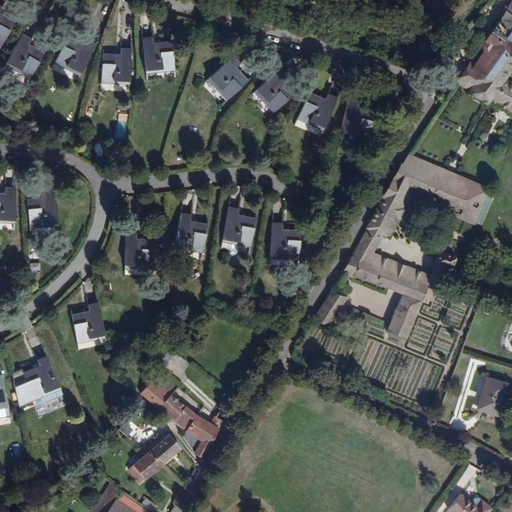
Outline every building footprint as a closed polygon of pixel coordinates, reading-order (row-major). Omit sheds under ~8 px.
[(511,1),(485,41),(487,43),(485,46),(490,50),(477,70),(485,75),(501,53),(511,60),(511,1)] [(0,7),(0,43),(2,44),(14,23),(0,14),(0,11),(2,9),(0,7)] [(474,21),(449,50),(456,55),(479,24),(474,21)] [(22,35),(7,62),(31,76),(43,55),(28,45),(31,40),(22,35)] [(67,38),(56,60),(81,73),(95,45),(85,40),(83,45),(67,38)] [(142,39),(146,70),(174,67),(171,42),(154,43),(153,38),(142,39)] [(102,54),(101,79),(130,81),(131,50),(121,49),(120,55),(102,54)] [(235,68),(240,64),(233,56),(209,77),(229,98),(247,81),(235,68)] [(256,90),(275,110),(294,93),(282,80),(286,76),(279,68),(256,90)] [(308,93),(298,116),(324,127),(337,98),(327,94),(325,100),(308,93)] [(348,99),(341,130),(368,136),(374,112),(357,107),(359,101),(348,99)] [(481,118),(474,134),(484,139),(491,122),(481,118)] [(434,168),(407,158),(383,198),(403,209),(414,189),(423,192),(430,174),(431,174),(434,168)] [(439,170),(434,168),(431,174),(430,174),(423,192),(432,196),(439,177),(437,177),(439,170)] [(439,177),(432,196),(428,205),(462,218),(463,217),(473,189),(475,184),(439,170),(437,177),(439,177)] [(0,193),(0,219),(14,220),(16,189),(5,188),(5,194),(0,193)] [(473,189),(463,217),(471,220),(481,192),(473,189)] [(27,200),(30,225),(57,222),(55,191),(44,192),(44,198),(27,200)] [(397,216),(378,205),(369,223),(382,230),(401,237),(421,245),(427,229),(412,223),(405,225),(403,230),(393,226),(397,216)] [(228,208),(223,238),(251,243),(255,219),(238,215),(239,210),(228,208)] [(180,214),(175,245),(203,250),(207,225),(190,222),(191,216),(180,214)] [(272,223),(270,255),(299,256),(300,231),(283,230),(283,224),(272,223)] [(401,237),(382,230),(376,244),(395,251),(401,237)] [(126,233),(125,265),(154,265),(154,240),(136,240),(136,234),(126,233)] [(395,251),(376,244),(370,256),(390,263),(395,251)] [(427,286),(352,255),(342,271),(401,293),(386,329),(385,330),(390,332),(383,347),(400,353),(406,338),(420,302),(427,286)] [(465,262),(460,260),(454,274),(470,280),(475,265),(465,262)] [(470,280),(454,274),(449,287),(464,293),(470,280)] [(428,285),(427,286),(420,302),(429,306),(436,288),(428,285)] [(348,298),(331,291),(312,319),(329,326),(348,298)] [(71,315),(76,339),(104,334),(98,304),(87,306),(88,312),(71,315)] [(33,400),(60,389),(47,356),(37,360),(38,365),(33,367),(34,368),(23,372),(21,368),(12,372),(19,406),(33,400)] [(486,377),(476,408),(496,414),(506,383),(486,377)] [(159,409),(172,393),(163,385),(161,388),(150,380),(140,394),(159,409)] [(62,395),(60,389),(33,400),(35,406),(62,395)] [(195,410),(172,393),(159,409),(185,430),(192,417),(195,410)] [(210,422),(195,410),(192,417),(185,430),(200,442),(194,453),(201,458),(218,428),(223,421),(216,416),(211,423),(210,422)] [(128,418),(119,429),(118,430),(130,439),(139,429),(128,418)] [(180,448),(168,434),(151,449),(162,464),(180,448)] [(147,444),(141,448),(139,451),(143,456),(133,465),(144,479),(162,464),(151,449),(147,444)] [(133,511),(116,500),(121,492),(110,484),(91,511),(100,511),(101,511),(108,511),(110,510),(113,511),(133,511)] [(451,511),(486,511),(490,507),(480,500),(476,506),(460,493),(448,509),(451,511)] [(145,498),(140,504),(150,511),(152,511),(157,507),(145,498)]
